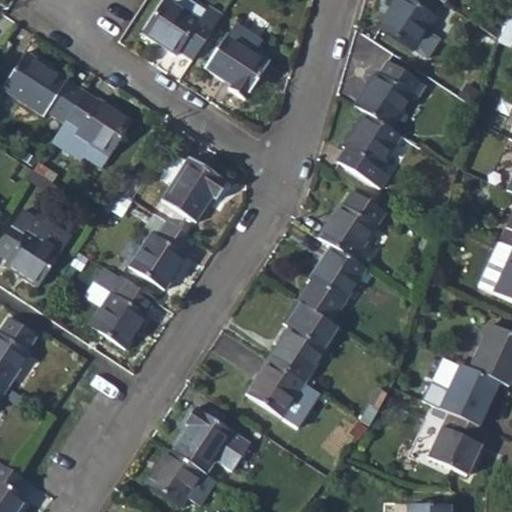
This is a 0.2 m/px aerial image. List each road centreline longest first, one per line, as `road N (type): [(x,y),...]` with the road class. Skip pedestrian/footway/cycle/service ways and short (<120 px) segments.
road 1 (residential): [(280,173),(264,219),(74,511)]
road 2 (residential): [(280,173),(93,51),(82,0)]
road 3 (residential): [(336,0),(280,173)]
